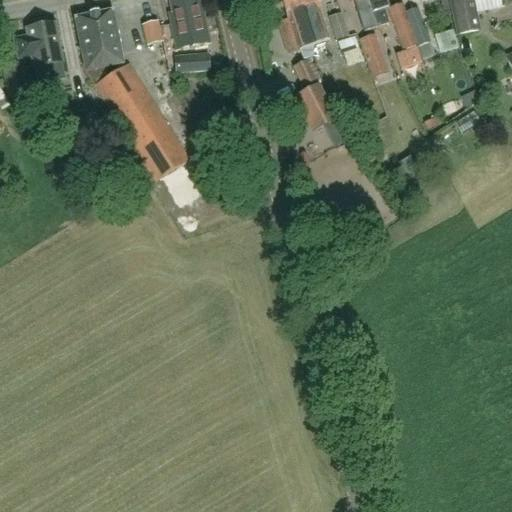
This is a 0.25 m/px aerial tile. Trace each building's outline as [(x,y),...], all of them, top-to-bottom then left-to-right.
[(171,0),(175,19),(169,20),(176,50),(209,43),(199,0),(171,0)] [(314,45),(298,0),(280,0),(287,20),(288,20),(298,50),(314,45)] [(298,0),(314,45),(329,40),(319,10),(320,10),(317,0),(298,0)] [(372,17),(366,0),(348,0),(349,3),(354,1),(364,34),(378,29),(372,17)] [(385,1),(384,0),(366,0),(372,17),(378,29),(388,26),(381,2),(385,1)] [(448,0),(456,37),(480,32),(474,0),(475,0),(448,0)] [(403,53),(409,51),(418,48),(405,13),(402,5),(387,11),(403,53)] [(405,13),(418,48),(430,43),(417,9),(405,13)] [(85,72),(155,183),(188,162),(127,66),(123,68),(111,11),(73,19),(85,72)] [(348,36),(341,15),(341,14),(328,18),(335,42),(349,37),(348,36)] [(163,43),(158,21),(140,26),(145,47),(163,43)] [(30,56),(33,70),(62,64),(53,23),(24,29),(26,37),(14,40),(18,59),(30,56)] [(358,49),(354,36),(336,43),(340,55),(358,49)] [(375,38),(359,43),(366,62),(381,56),(375,38)] [(196,56),(174,58),(176,76),(198,74),(210,73),(209,55),(196,56)] [(303,65),(292,70),(301,88),(312,82),(303,65)] [(28,98),(21,66),(2,69),(8,102),(28,98)] [(315,89),(293,99),(309,132),(331,122),(315,89)]
